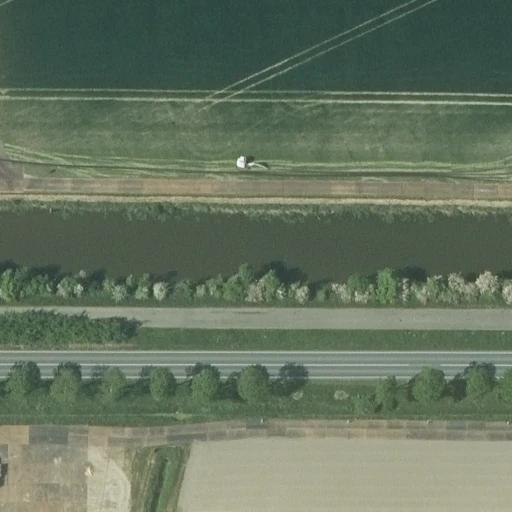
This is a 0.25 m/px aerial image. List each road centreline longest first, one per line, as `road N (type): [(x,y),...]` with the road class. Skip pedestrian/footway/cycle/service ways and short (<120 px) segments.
road 1 (unclassified): [(511,318),(0,316)]
road 2 (primary): [(511,365),(0,364)]
